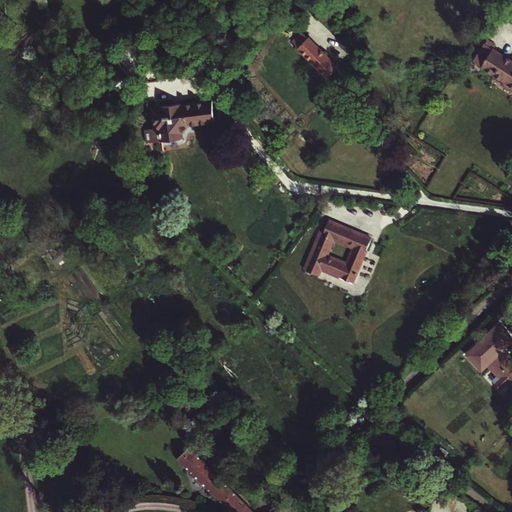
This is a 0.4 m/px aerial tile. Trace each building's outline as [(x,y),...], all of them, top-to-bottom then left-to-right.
[(297,48),(296,50),(324,78),(336,66),(307,38),(306,39),(300,33),(291,42),(297,48)] [(480,65),(492,48),(483,42),(472,59),(480,65)] [(480,65),(511,85),(511,60),(492,47),(492,48),(480,65)] [(112,52),(100,62),(117,83),(129,73),(112,52)] [(213,121),(211,101),(180,104),(180,102),(159,104),(159,106),(151,107),(153,127),(144,128),(145,141),(160,140),(160,138),(181,136),(180,130),(187,124),(213,121)] [(374,236),(332,217),(331,218),(374,237),(374,236)] [(331,218),(325,232),(336,236),(356,246),(349,263),(343,276),(354,281),(368,250),(374,237),(331,218)] [(336,236),(325,232),(322,240),(319,239),(306,267),(321,274),(323,269),(324,268),(343,276),(349,263),(328,254),(336,236)] [(317,239),(305,267),(306,267),(319,239),(317,239)] [(370,250),(368,250),(354,281),(356,282),(370,250)] [(324,268),(323,269),(342,278),(343,276),(324,268)] [(496,328),(468,355),(480,367),(484,363),(497,376),(507,387),(511,391),(511,362),(511,363),(498,349),(508,340),(496,328)] [(507,387),(497,376),(492,381),(502,391),(507,387)] [(250,511),(190,448),(179,459),(228,511),(250,511)]
